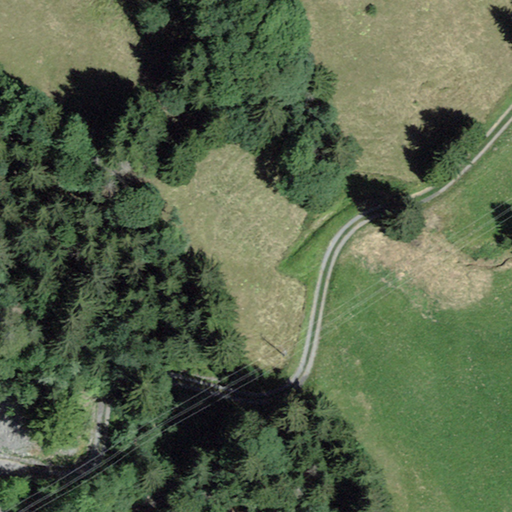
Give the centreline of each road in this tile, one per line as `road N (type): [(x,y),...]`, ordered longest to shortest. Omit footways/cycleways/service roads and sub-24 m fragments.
road 1 (track): [(511,106),(430,192),(336,238),(318,277),(310,361),(294,391)]
road 2 (track): [(0,474),(63,468),(86,454),(119,384),(294,391)]
